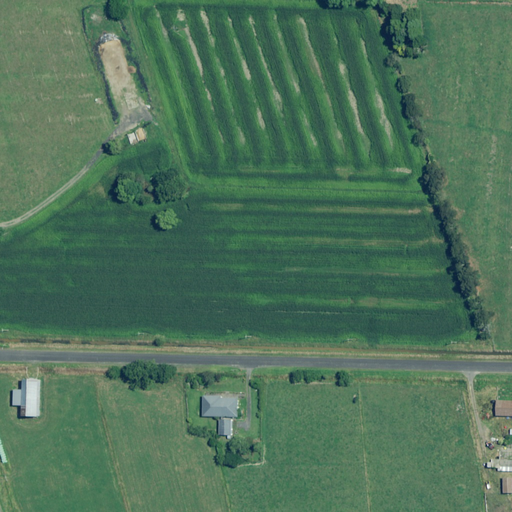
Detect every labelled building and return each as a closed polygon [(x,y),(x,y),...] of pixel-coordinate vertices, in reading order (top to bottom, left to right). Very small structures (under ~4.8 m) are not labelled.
[(135,134),(129,136),(131,145),(138,143),(135,134)] [(40,380),(24,380),(24,390),(15,390),(14,406),(24,406),(23,416),(39,417),(40,380)] [(222,397),(204,396),(203,416),(238,417),(239,399),(222,398),(222,397)] [(511,416),(511,402),(497,402),(496,416),(511,416)] [(232,420),(220,420),(220,435),(228,435),(228,438),(231,438),(232,420)] [(499,471),(511,470),(511,445),(500,446),(500,460),(491,460),(491,463),(488,463),(488,469),(499,469),(499,471)]
